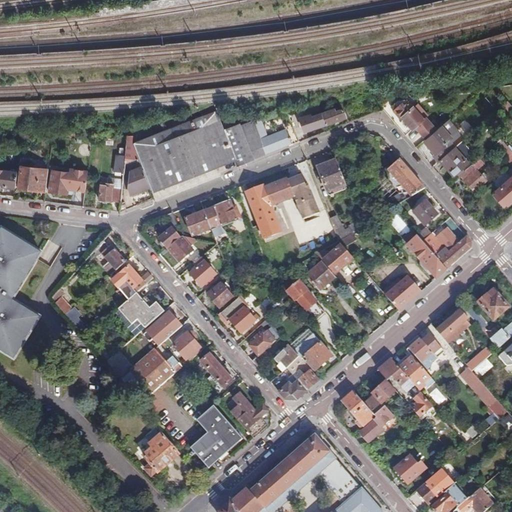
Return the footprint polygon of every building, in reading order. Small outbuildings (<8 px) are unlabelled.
[(504,104),(508,100),(502,94),(498,97),(504,104)] [(426,138),(437,128),(427,116),(428,115),(418,103),(414,107),(408,100),(396,100),(390,106),(401,118),(402,117),(412,129),(415,126),(426,138)] [(511,111),(511,105),(508,100),(504,104),(503,105),(510,113),(511,111)] [(322,114),(319,106),(308,107),(305,109),(307,115),(299,119),(304,133),(326,125),(322,114)] [(336,109),(322,114),(326,125),(346,117),(343,109),(337,111),(336,109)] [(254,157),(267,152),(254,120),(241,126),(239,121),(224,127),(218,110),(136,142),(142,158),(146,165),(153,185),(156,191),(236,158),(238,165),(254,159),(254,157)] [(254,120),(267,152),(292,142),(287,129),(269,135),(262,117),(254,120)] [(437,161),(440,159),(455,146),(450,141),(460,133),(448,119),(437,128),(426,138),(423,141),(434,153),(432,155),(437,161)] [(136,142),(134,136),(131,137),(128,160),(134,159),(136,142)] [(92,152),(94,138),(82,139),(81,151),(92,152)] [(506,144),(501,138),(495,144),(500,150),(506,144)] [(136,142),(134,159),(142,158),(136,142)] [(470,154),(459,142),(455,146),(440,159),(453,175),(466,163),(463,160),(470,154)] [(511,163),(511,150),(506,144),(500,150),(511,163)] [(125,172),(127,155),(113,153),(111,171),(125,172)] [(485,162),(480,157),(459,174),(474,191),(486,180),(477,169),(485,162)] [(412,196),(425,188),(400,159),(389,169),(412,196)] [(346,185),(335,160),(318,166),(329,191),(346,185)] [(47,191),(50,169),(23,165),(21,187),(47,191)] [(133,170),(131,187),(134,193),(153,185),(146,165),(133,170)] [(9,171),(0,169),(0,187),(1,187),(1,185),(7,186),(9,171)] [(121,202),(123,186),(124,181),(110,179),(111,171),(104,170),(101,199),(121,202)] [(68,194),(72,173),(55,171),(52,191),(68,194)] [(123,186),(131,187),(133,171),(125,174),(124,181),(123,186)] [(504,171),(492,182),(499,189),(497,191),(508,204),(511,200),(511,177),(511,179),(504,171)] [(303,175),(289,180),(295,197),(303,218),(313,214),(308,202),(315,199),(309,184),(307,185),(303,175)] [(295,197),(288,178),(265,188),(272,206),(295,197)] [(264,184),(245,191),(263,240),(282,232),(272,206),(265,188),(264,184)] [(390,202),(393,207),(409,197),(407,194),(404,195),(403,193),(390,202)] [(231,201),(214,207),(222,226),(238,220),(237,216),(240,215),(238,208),(234,210),(231,201)] [(440,216),(426,201),(413,212),(428,228),(440,216)] [(222,226),(214,207),(204,211),(212,229),(216,238),(222,235),(219,227),(222,226)] [(408,246),(418,236),(393,207),(385,212),(392,219),(388,221),(401,236),(405,232),(407,234),(402,238),(408,244),(407,245),(408,246)] [(212,229),(204,211),(185,219),(193,237),(212,229)] [(177,225),(172,214),(165,217),(169,228),(177,225)] [(330,219),(339,240),(353,231),(350,227),(346,230),(337,215),(330,219)] [(0,350),(12,358),(38,317),(9,299),(13,293),(15,294),(41,253),(2,228),(0,230),(0,350)] [(168,248),(180,238),(174,230),(172,228),(170,230),(159,239),(168,248)] [(427,229),(418,236),(423,242),(432,234),(427,229)] [(432,234),(423,242),(447,269),(472,248),(472,241),(467,236),(459,243),(447,229),(438,237),(434,233),(432,234)] [(423,242),(418,236),(408,246),(437,278),(447,269),(423,242)] [(190,246),(197,240),(182,237),(180,238),(168,248),(180,262),(194,250),(190,246)] [(109,247),(104,241),(95,250),(99,255),(102,253),(109,261),(102,267),(110,276),(126,262),(111,245),(109,247)] [(345,248),(342,244),(330,256),(332,258),(327,263),(336,274),(353,258),(344,248),(345,248)] [(330,254),(326,247),(317,253),(322,259),(330,254)] [(217,274),(203,257),(194,265),(197,269),(191,274),(202,287),(217,274)] [(335,277),(322,263),(309,274),(321,289),(335,277)] [(138,292),(154,278),(148,272),(142,277),(144,279),(142,280),(129,266),(112,281),(118,288),(125,282),(129,286),(131,284),(138,292)] [(257,283),(267,275),(262,269),(252,278),(257,283)] [(384,292),(399,311),(422,291),(409,276),(402,281),(396,287),(394,283),(384,292)] [(295,283),(291,278),(283,285),(296,301),(298,299),(306,310),(316,301),(307,291),(309,289),(300,279),(295,283)] [(400,278),(394,283),(396,287),(402,281),(400,278)] [(429,291),(441,283),(438,278),(426,287),(429,291)] [(233,296),(222,283),(209,295),(220,308),(233,296)] [(69,291),(63,286),(52,299),(65,314),(72,309),(62,298),(69,291)] [(479,303),(494,320),(509,307),(497,294),(499,292),(496,288),(479,303)] [(146,328),(166,312),(157,302),(154,304),(148,298),(146,297),(145,297),(143,298),(138,292),(119,308),(133,324),(139,319),(146,328)] [(273,315),(290,300),(286,294),(279,300),(272,293),(262,302),(273,315)] [(248,306),(241,297),(221,314),(225,319),(227,316),(231,320),(242,333),(260,318),(249,305),(248,306)] [(72,309),(65,314),(70,319),(78,312),(73,307),(72,309)] [(461,310),(437,331),(448,344),(471,324),(467,319),(468,318),(461,310)] [(163,344),(182,327),(170,312),(150,329),(163,344)] [(77,315),(71,321),(76,327),(82,321),(77,315)] [(478,315),(474,319),(483,330),(488,326),(478,315)] [(511,336),(511,330),(511,331),(509,329),(507,330),(506,328),(492,340),(498,348),(511,336)] [(309,329),(290,346),(291,347),(294,351),(313,334),(309,329)] [(188,358),(190,360),(201,351),(199,349),(201,348),(194,340),(196,338),(197,335),(194,332),(192,332),(189,334),(188,333),(174,345),(187,359),(188,358)] [(250,345),(259,356),(266,350),(272,345),(263,334),(262,335),(260,333),(255,337),(257,339),(250,345)] [(300,358),(301,359),(303,357),(315,371),(332,356),(313,334),(294,351),(300,358)] [(420,339),(407,351),(411,356),(425,373),(431,368),(432,363),(445,353),(431,336),(423,343),(420,339)] [(176,355),(179,359),(182,356),(174,345),(166,351),(171,358),(176,355)] [(300,358),(294,351),(291,347),(284,354),(280,357),(276,360),(280,365),(282,363),(288,369),(300,358)] [(479,366),(492,354),(487,348),(474,360),(479,366)] [(122,380),(127,386),(140,402),(181,366),(174,357),(166,363),(155,350),(138,365),(122,380)] [(259,356),(253,362),(257,368),(270,356),(266,350),(259,356)] [(107,362),(122,380),(138,365),(135,362),(131,366),(119,352),(107,362)] [(205,370),(210,376),(221,367),(211,355),(202,362),(208,368),(205,370)] [(425,373),(411,356),(399,367),(409,379),(415,386),(419,391),(426,385),(424,383),(430,378),(425,373)] [(306,392),(319,381),(301,359),(300,358),(288,369),(287,370),(293,376),(306,392)] [(399,367),(391,359),(378,370),(387,381),(387,382),(392,377),(401,387),(409,379),(399,367)] [(288,369),(282,363),(280,365),(278,366),(284,373),(287,370),(288,369)] [(221,367),(210,376),(217,383),(218,381),(224,388),(233,380),(221,367)] [(499,402),(468,367),(461,375),(491,409),(499,402)] [(296,401),(306,392),(293,376),(287,381),(284,378),(274,387),(286,401),(296,401)] [(208,378),(203,382),(210,389),(214,385),(208,378)] [(407,393),(415,386),(409,379),(401,387),(407,393)] [(105,394),(111,401),(127,386),(122,380),(105,394)] [(396,392),(387,382),(387,381),(372,394),(374,396),(365,403),(375,416),(376,417),(386,409),(382,404),(396,392)] [(236,387),(220,400),(225,406),(234,399),(240,393),(241,392),(236,387)] [(438,406),(445,399),(435,387),(427,394),(438,406)] [(365,403),(354,391),(342,401),(358,419),(355,422),(361,429),(375,416),(365,403)] [(246,399),(240,393),(234,399),(239,405),(246,399)] [(411,408),(419,417),(431,407),(419,393),(413,398),(417,403),(411,408)] [(410,408),(400,397),(397,399),(407,411),(410,408)] [(271,423),(271,420),(263,420),(261,417),(255,410),(246,399),(239,405),(234,409),(231,412),(238,421),(239,420),(254,437),(271,423)] [(261,417),(269,411),(263,404),(255,410),(261,417)] [(197,421),(208,433),(226,454),(242,438),(214,406),(197,421)] [(386,409),(376,417),(358,433),(367,443),(383,430),(381,427),(393,417),(386,409)] [(511,428),(511,419),(509,416),(501,423),(509,432),(511,428)] [(478,432),(473,426),(466,432),(471,437),(478,432)] [(452,432),(446,438),(452,445),(458,439),(452,432)] [(184,460),(161,433),(150,443),(148,441),(143,447),(146,451),(142,454),(151,464),(146,469),(157,482),(162,477),(164,479),(184,460)] [(226,454),(208,433),(191,448),(209,468),(226,454)] [(226,502),(217,510),(216,511),(374,511),(312,439),(247,495),(244,492),(228,505),(226,502)] [(427,468),(419,459),(415,462),(409,455),(394,469),(408,484),(427,468)] [(441,488),(431,477),(416,490),(428,504),(444,491),(441,488)] [(455,484),(445,492),(447,494),(456,505),(459,508),(461,506),(468,500),(455,484)] [(484,511),(497,501),(484,486),(468,500),(461,506),(463,510),(470,504),(476,511),(484,511)] [(448,511),(456,505),(447,494),(432,507),(436,511),(439,511),(441,510),(442,511),(448,511)]
